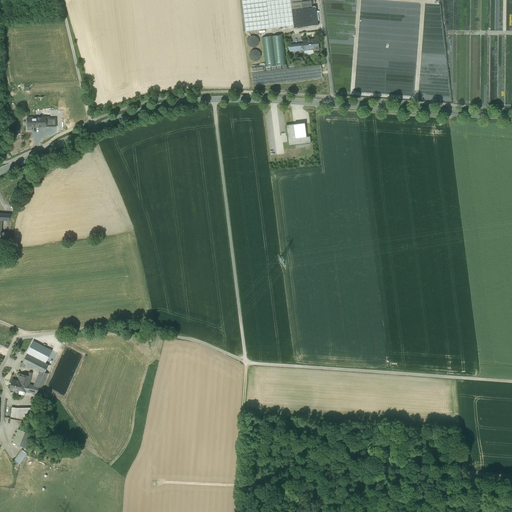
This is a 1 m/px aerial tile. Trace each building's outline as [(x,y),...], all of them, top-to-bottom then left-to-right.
[(241,0),(245,32),(293,26),(292,18),(290,0),(241,0)] [(310,0),(290,0),(291,9),(311,7),(310,0)] [(283,35),(262,38),(265,67),(286,65),(283,35)] [(247,41),(247,43),(248,45),(250,47),(252,48),(254,47),(256,47),(258,45),(259,43),(259,40),(258,38),(256,37),(254,36),(252,36),(250,37),(248,39),(247,41)] [(317,39),(302,40),(302,44),(303,50),(304,50),(313,49),(313,51),(319,50),(317,39)] [(249,55),(249,57),(250,59),(252,61),(254,62),(256,62),(258,61),(260,59),(261,57),(261,54),(260,52),(258,51),(256,50),(254,50),(251,51),(250,53),(249,55)] [(320,65),(251,73),(253,86),(322,78),(320,65)] [(49,117),(27,117),(27,130),(32,130),(31,128),(42,127),(42,128),(44,128),(45,127),(47,127),(47,122),(49,122),(49,119),(49,117)] [(306,137),(305,124),(294,126),(294,124),(285,125),(288,147),(311,144),(310,137),(306,137)] [(51,352),(33,342),(27,353),(29,354),(28,355),(31,356),(31,355),(45,362),(51,352)] [(28,355),(27,354),(23,363),(26,365),(39,372),(45,373),(45,372),(49,366),(31,356),(28,355)] [(28,376),(20,374),(18,379),(19,379),(19,381),(22,382),(21,384),(29,386),(29,385),(33,373),(30,372),(28,376)] [(45,373),(39,372),(34,386),(39,388),(42,388),(48,373),(45,372),(45,373)] [(19,381),(12,380),(10,390),(19,392),(19,390),(27,392),(29,386),(21,384),(22,382),(19,381)] [(34,386),(29,385),(29,386),(27,392),(35,394),(37,395),(37,394),(39,388),(34,386)] [(31,408),(18,408),(17,409),(16,417),(30,417),(30,415),(35,416),(36,409),(31,408)] [(25,433),(20,447),(25,448),(30,435),(25,433)] [(27,454),(22,450),(14,461),(20,464),(27,454)]
